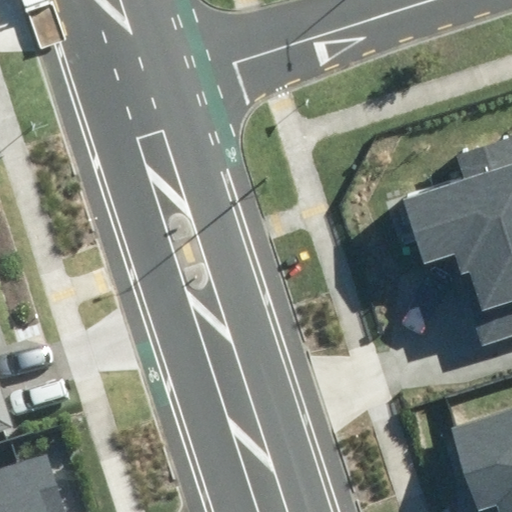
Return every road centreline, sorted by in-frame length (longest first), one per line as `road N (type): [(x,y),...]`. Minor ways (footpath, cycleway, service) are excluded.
road 1 (tertiary): [(283,511),(141,71)]
road 2 (residential): [(141,71),(375,0)]
